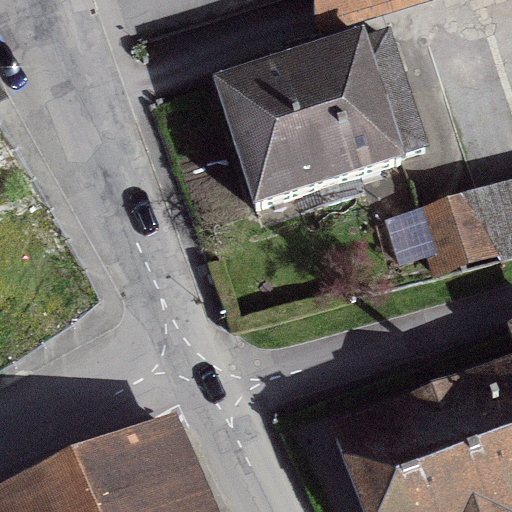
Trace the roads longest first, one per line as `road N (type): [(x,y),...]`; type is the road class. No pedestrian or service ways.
road 1 (residential): [(185,367),(144,270),(57,0)]
road 2 (residential): [(511,307),(280,380),(185,367)]
road 3 (unknown): [(89,101),(299,43)]
road 4 (residential): [(0,445),(108,385),(185,367)]
road 5 (residential): [(265,511),(185,367)]
